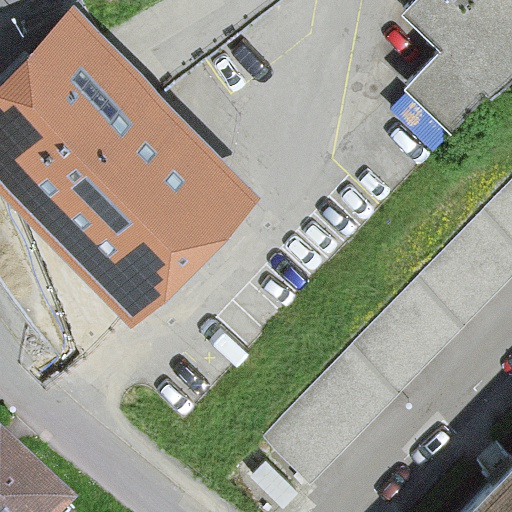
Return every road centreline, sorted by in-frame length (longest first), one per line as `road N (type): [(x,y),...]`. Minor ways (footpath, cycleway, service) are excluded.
road 1 (residential): [(511,328),(330,511)]
road 2 (residential): [(0,336),(179,511)]
